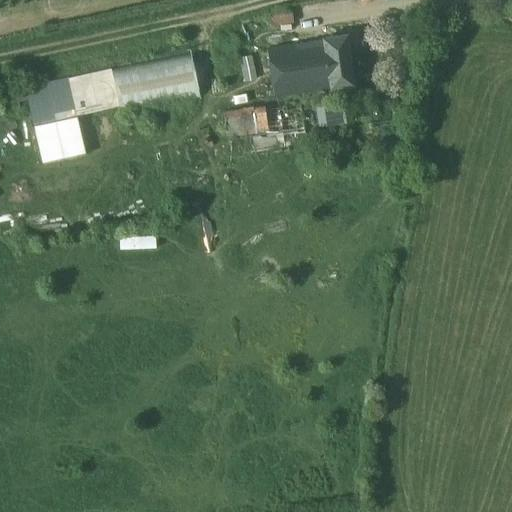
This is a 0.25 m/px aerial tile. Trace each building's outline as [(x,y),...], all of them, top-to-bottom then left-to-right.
[(274,97),(330,88),(330,89),(353,85),(345,36),(266,49),(274,97)] [(251,56),(239,59),(244,81),(256,79),(251,56)] [(67,81),(76,117),(118,108),(109,71),(67,81)] [(233,182),(230,159),(307,149),(300,101),(276,104),(264,104),(222,109),(226,135),(185,141),(192,188),(233,182)] [(342,105),(318,109),(320,126),(345,122),(342,105)]
